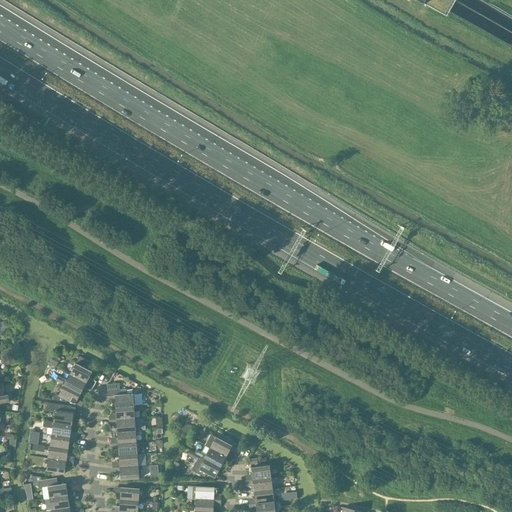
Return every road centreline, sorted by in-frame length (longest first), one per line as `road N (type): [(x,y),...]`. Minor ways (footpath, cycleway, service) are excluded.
road 1 (motorway): [(511,324),(0,26)]
road 2 (motorway): [(0,69),(511,364)]
road 3 (track): [(0,287),(371,496),(484,511)]
